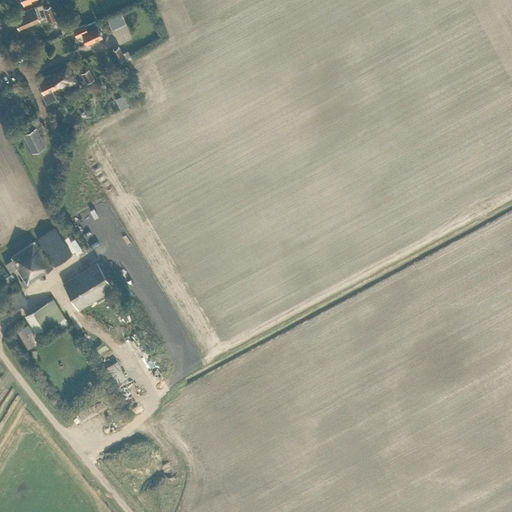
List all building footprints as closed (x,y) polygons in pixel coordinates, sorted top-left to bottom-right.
[(51,5),(44,8),(49,22),(57,18),(51,5)] [(35,7),(15,16),(20,29),(40,20),(35,7)] [(121,12),(108,19),(112,28),(126,23),(121,12)] [(85,23),(74,29),(77,35),(82,33),(87,44),(102,37),(95,21),(86,25),(85,23)] [(61,28),(63,33),(71,30),(69,25),(61,28)] [(119,46),(113,49),(120,64),(125,62),(128,59),(131,58),(128,52),(123,54),(119,46)] [(53,74),(58,86),(66,83),(67,85),(77,81),(70,66),(53,74)] [(90,69),(84,72),(87,78),(86,79),(88,83),(95,79),(90,69)] [(58,86),(53,74),(39,81),(44,93),(42,94),(47,104),(57,99),(55,95),(52,89),(58,86)] [(123,97),(117,100),(121,109),(137,100),(132,92),(131,93),(127,84),(121,87),(125,96),(123,97)] [(38,117),(20,126),(33,151),(45,145),(36,127),(42,124),(38,117)] [(57,151),(52,153),(55,159),(60,156),(57,151)] [(55,227),(38,239),(55,266),(72,254),(55,227)] [(75,238),(70,241),(77,251),(81,248),(75,238)] [(14,254),(0,263),(0,284),(1,286),(25,270),(25,269),(28,267),(36,278),(46,271),(32,250),(22,257),(24,260),(21,263),(14,254)] [(95,264),(63,284),(78,309),(111,289),(95,264)] [(53,298),(25,315),(37,334),(65,317),(53,298)] [(28,323),(24,326),(28,333),(32,330),(28,323)] [(24,326),(17,330),(28,348),(35,344),(28,333),(24,326)]
